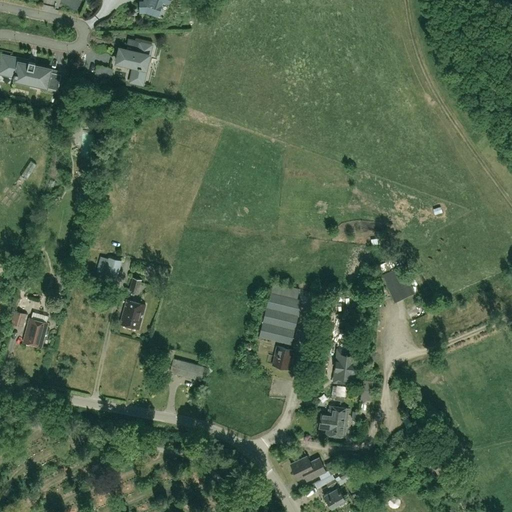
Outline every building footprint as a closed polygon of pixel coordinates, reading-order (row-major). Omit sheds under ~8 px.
[(148,0),(148,2),(140,2),(140,13),(146,13),(157,17),(161,7),(157,5),(158,0),(148,0)] [(132,51),(126,49),(120,48),(117,62),(134,66),(131,80),(142,82),(151,45),(135,41),(132,51)] [(58,90),(62,74),(49,71),(50,69),(35,66),(35,62),(29,61),(3,55),(0,67),(0,72),(16,76),(16,79),(42,85),(41,86),(58,90)] [(98,66),(97,73),(107,76),(109,69),(98,66)] [(116,284),(122,261),(108,257),(108,258),(100,256),(95,277),(103,279),(102,281),(116,284)] [(415,292),(402,265),(397,257),(377,266),(395,302),(415,292)] [(139,292),(142,279),(133,277),(130,289),(139,292)] [(291,343),(301,300),(297,299),(300,288),(273,281),(259,335),(291,343)] [(139,329),(146,305),(127,299),(120,324),(139,329)] [(24,326),(27,314),(15,311),(11,323),(24,326)] [(42,346),(48,323),(30,318),(24,341),(42,346)] [(245,346),(245,347),(246,348),(246,349),(247,350),(248,350),(249,351),(250,351),(251,350),(252,350),(253,349),(253,348),(253,347),(253,346),(253,345),(253,344),(252,344),(251,343),(250,343),(249,343),(248,343),(247,343),(247,344),(246,344),(246,345),(245,346)] [(290,369),(294,350),(277,346),(273,365),(290,369)] [(356,351),(338,348),(333,380),(352,383),(356,351)] [(205,366),(196,363),(174,357),(170,371),(201,380),(205,366)] [(202,363),(211,366),(212,359),(204,357),(202,363)] [(370,400),(373,381),(363,380),(360,399),(370,400)] [(346,396),(347,387),(336,386),(335,395),(346,396)] [(345,436),(349,408),(329,406),(328,414),(321,413),(319,427),(327,428),(326,433),(345,436)] [(415,428),(405,435),(419,455),(429,448),(415,428)] [(310,462),(307,455),(291,463),(298,479),(305,475),(307,480),(325,470),(319,457),(310,462)] [(340,469),(335,460),(326,464),(327,466),(330,472),(330,474),(340,469)] [(438,467),(432,470),(436,478),(442,475),(438,467)] [(341,478),(351,472),(349,468),(344,471),(339,474),(341,478)] [(347,501),(338,486),(323,495),(331,508),(339,503),(340,505),(347,501)] [(383,497),(366,507),(368,511),(374,511),(387,505),(383,497)] [(470,497),(463,500),(466,507),(473,503),(470,497)]
